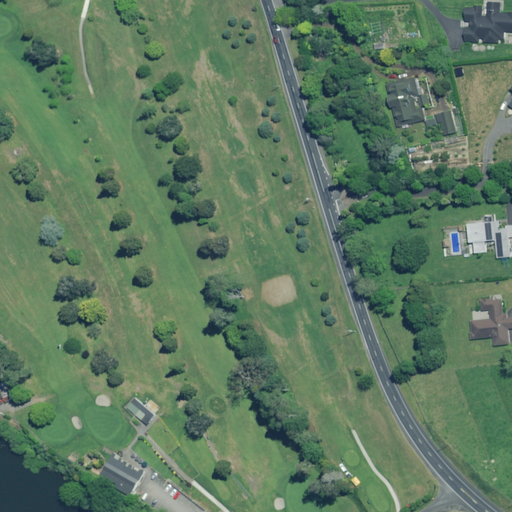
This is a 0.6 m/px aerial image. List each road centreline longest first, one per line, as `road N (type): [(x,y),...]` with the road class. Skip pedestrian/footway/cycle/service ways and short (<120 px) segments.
road 1 (tertiary): [(325,200),(402,413),(438,465),(486,511)]
road 2 (tertiary): [(265,0),(325,200)]
road 3 (residential): [(325,200),(511,179)]
